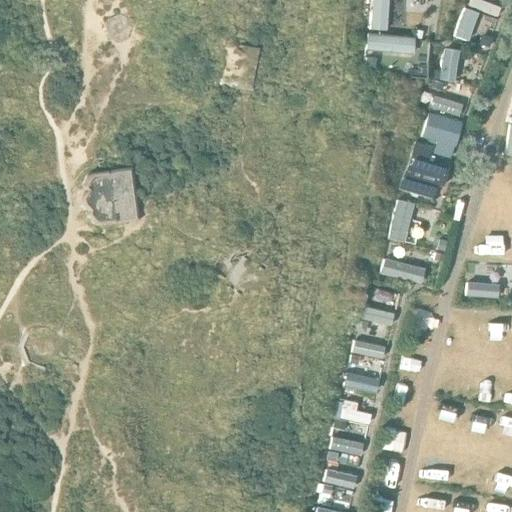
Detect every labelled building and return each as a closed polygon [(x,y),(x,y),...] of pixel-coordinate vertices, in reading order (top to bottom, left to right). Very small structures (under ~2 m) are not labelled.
[(473,22),(475,11),(462,8),(456,36),(465,38),(469,21),(473,22)] [(134,31),(134,28),(134,25),(134,21),(132,19),(130,16),(128,14),(126,12),(123,11),(120,10),(117,10),(114,10),(111,11),(108,12),(105,14),(103,16),(102,19),(100,21),(99,25),(99,31),(100,34),(102,37),(103,39),(105,41),(108,43),(111,44),(114,45),(117,45),(120,45),(123,44),(126,43),(128,41),(130,39),(132,37),(134,34),(134,31)] [(411,38),(418,39),(420,32),(413,30),(411,38)] [(211,36),(202,81),(249,91),(258,45),(211,36)] [(486,48),(487,42),(478,39),(476,45),(486,48)] [(372,59),(364,58),(363,66),(372,67),(372,59)] [(436,81),(437,73),(429,71),(427,80),(436,81)] [(437,91),(440,84),(430,81),(428,88),(437,91)] [(457,115),(461,102),(432,94),(428,107),(457,115)] [(413,142),(399,189),(430,199),(434,185),(435,185),(440,187),(446,168),(444,167),(425,161),(429,147),(413,142)] [(137,221),(130,168),(91,174),(89,174),(87,175),(86,176),(84,178),(80,186),(83,190),(81,192),(79,194),(79,195),(78,198),(77,200),(77,201),(77,202),(79,205),(79,206),(81,208),(83,209),(87,211),(84,216),(88,221),(90,223),(91,224),(92,225),(94,226),(96,227),(98,227),(137,221)] [(404,241),(414,203),(396,198),(387,237),(404,241)] [(456,222),(461,204),(455,202),(450,220),(456,222)] [(444,241),(437,239),(434,249),(441,251),(444,241)] [(217,284),(252,306),(269,278),(234,256),(230,263),(216,253),(207,268),(221,277),(217,284)] [(440,255),(433,253),(431,260),(438,262),(440,255)] [(511,301),(511,263),(500,263),(498,301),(511,301)] [(477,267),(476,281),(492,282),(493,268),(477,267)] [(353,276),(339,312),(357,315),(362,277),(353,276)] [(47,402),(91,360),(55,324),(29,321),(13,337),(13,367),(47,402)] [(359,331),(362,328),(364,323),(356,321),(354,329),(359,331)] [(355,365),(357,357),(350,355),(348,363),(355,365)] [(372,392),(376,380),(346,371),(342,384),(372,392)] [(393,402),(410,406),(414,386),(397,383),(393,402)] [(367,421),(368,412),(354,410),(355,402),(339,400),(336,417),(367,421)] [(340,430),(342,421),(332,419),(330,428),(340,430)] [(386,427),(382,445),(397,449),(401,431),(386,427)] [(357,456),(360,442),(332,435),(328,448),(357,456)] [(327,495),(329,487),(320,485),(318,493),(327,495)] [(373,511),(389,511),(392,501),(377,498),(373,511)]
